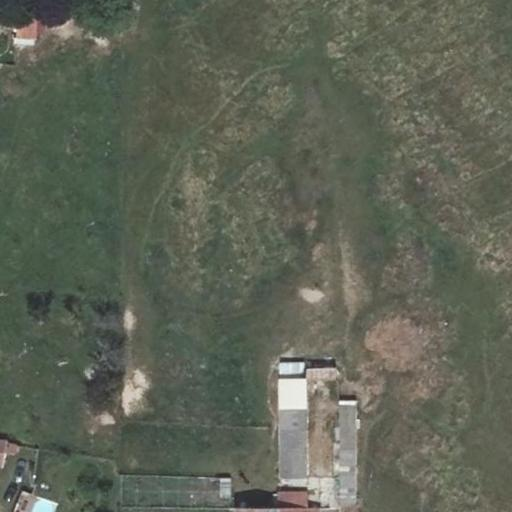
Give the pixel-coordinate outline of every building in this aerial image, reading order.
[(56,19),(54,0),(37,0),(40,20),(56,19)] [(86,17),(84,0),(54,0),(56,19),(86,17)] [(15,12),(17,39),(38,38),(37,11),(15,12)] [(46,21),(45,34),(71,35),(71,21),(46,21)] [(336,380),(335,366),(306,368),(307,382),(336,380)] [(306,377),(280,376),(279,480),(305,480),(306,377)] [(354,504),(355,407),(341,406),(340,504),(354,504)] [(274,498),(274,511),(304,511),(306,498),(274,498)]
